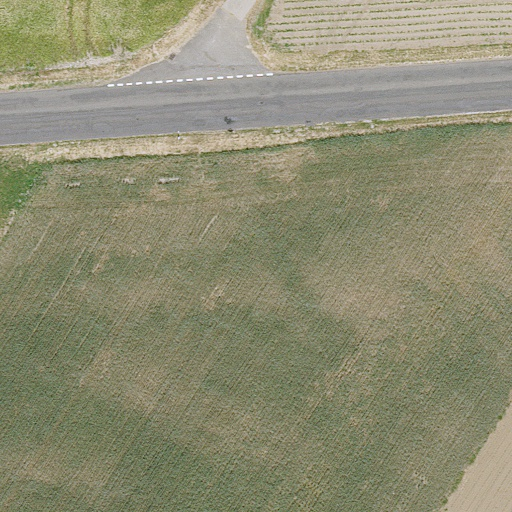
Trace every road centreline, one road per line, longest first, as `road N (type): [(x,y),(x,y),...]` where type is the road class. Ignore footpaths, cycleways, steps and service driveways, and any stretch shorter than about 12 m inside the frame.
road 1 (tertiary): [(511,92),(0,134)]
road 2 (track): [(145,125),(237,0)]
